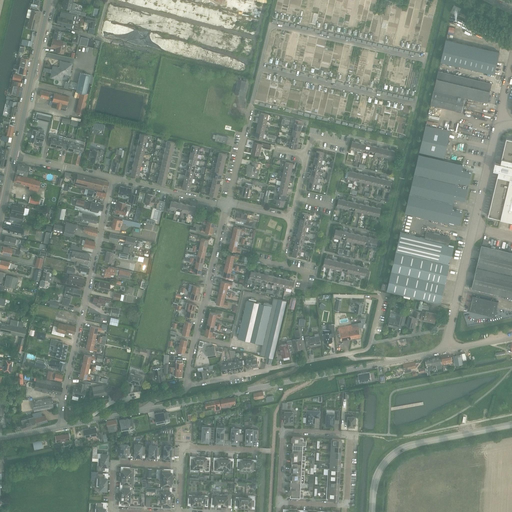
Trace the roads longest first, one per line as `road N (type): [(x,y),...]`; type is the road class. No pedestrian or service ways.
road 1 (unclassified): [(143,410),(449,350)]
road 2 (residential): [(61,426),(111,178)]
road 3 (residential): [(279,502),(283,429),(350,433),(346,506),(312,504)]
road 4 (residential): [(186,386),(364,350),(382,293)]
road 5 (unclassified): [(449,350),(498,120)]
road 6 (tertiary): [(372,511),(374,481),(395,452),(511,425)]
road 7 (residential): [(186,386),(227,206)]
road 8 (track): [(269,25),(425,61)]
road 9 (tertiary): [(14,156),(49,0)]
road 10 (track): [(259,70),(414,104)]
road 11 (track): [(406,138),(439,0)]
road 12 (residential): [(115,511),(113,461),(180,465)]
